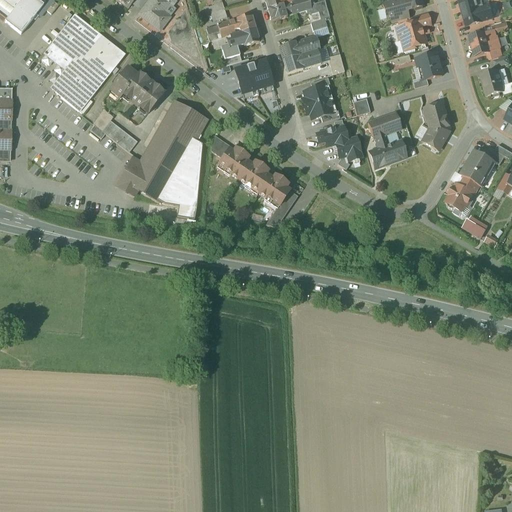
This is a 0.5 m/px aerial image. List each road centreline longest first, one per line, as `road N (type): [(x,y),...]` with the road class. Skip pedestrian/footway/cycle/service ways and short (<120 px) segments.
road 1 (secondary): [(28,226),(511,328)]
road 2 (residential): [(476,115),(428,194),(402,212),(385,211),(276,146)]
road 3 (residential): [(276,146),(88,0)]
road 4 (residential): [(255,0),(288,115),(276,146)]
